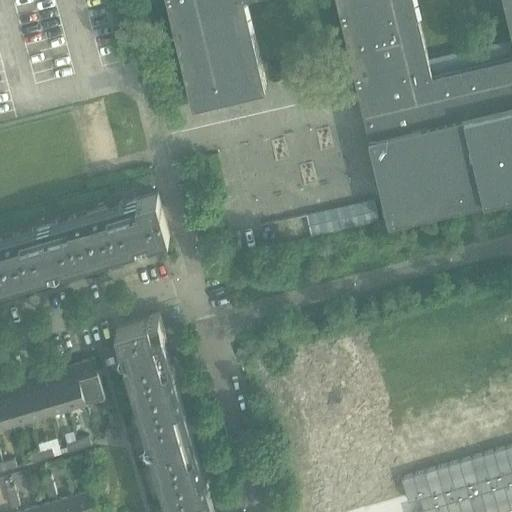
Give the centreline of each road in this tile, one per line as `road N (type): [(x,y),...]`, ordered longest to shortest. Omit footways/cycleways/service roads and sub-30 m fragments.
road 1 (residential): [(209,329),(511,247)]
road 2 (residential): [(0,342),(198,285)]
road 3 (residential): [(262,511),(209,329)]
road 4 (residential): [(198,285),(167,162)]
